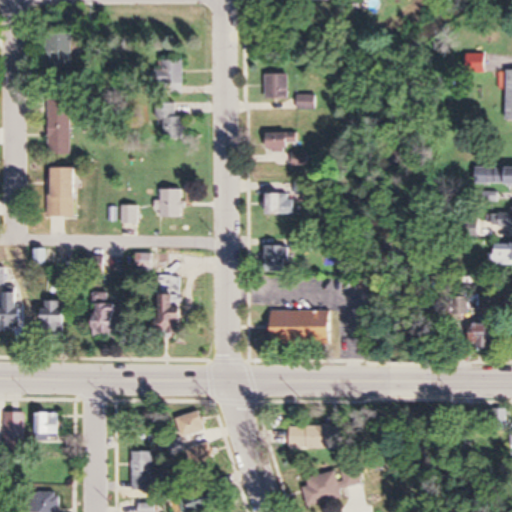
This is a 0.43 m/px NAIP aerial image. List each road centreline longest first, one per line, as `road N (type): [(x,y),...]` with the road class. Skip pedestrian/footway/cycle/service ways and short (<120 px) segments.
road 1 (residential): [(271,511),(232,388),(224,0)]
road 2 (secondary): [(511,383),(0,382)]
road 3 (residential): [(17,0),(17,235)]
road 4 (residential): [(96,511),(96,384)]
